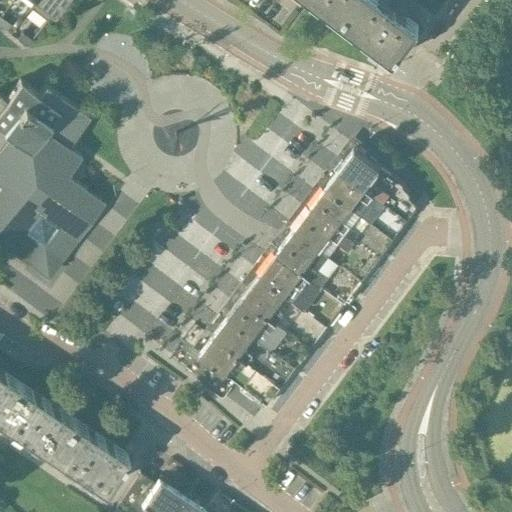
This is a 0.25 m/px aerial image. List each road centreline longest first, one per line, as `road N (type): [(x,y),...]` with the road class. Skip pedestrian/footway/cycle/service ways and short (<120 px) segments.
road 1 (residential): [(242,474),(425,231),(487,230)]
road 2 (residential): [(242,474),(97,364),(0,319)]
road 3 (tertiary): [(427,494),(417,447),(427,405),(489,269),(487,230)]
road 4 (tertiary): [(385,102),(312,77),(175,0)]
road 5 (tertiary): [(487,230),(471,181),(442,140),(385,102)]
road 6 (residential): [(385,102),(463,0)]
